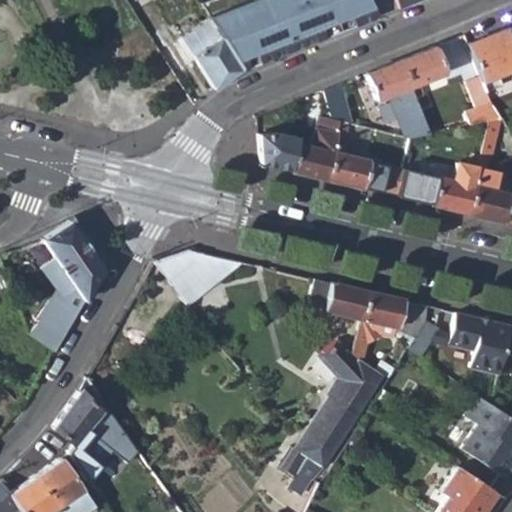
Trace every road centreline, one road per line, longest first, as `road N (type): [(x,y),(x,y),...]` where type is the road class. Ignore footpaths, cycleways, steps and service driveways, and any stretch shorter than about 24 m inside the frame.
road 1 (residential): [(164,193),(225,109),(482,0)]
road 2 (residential): [(164,193),(511,275)]
road 3 (residential): [(0,454),(36,420),(164,193)]
